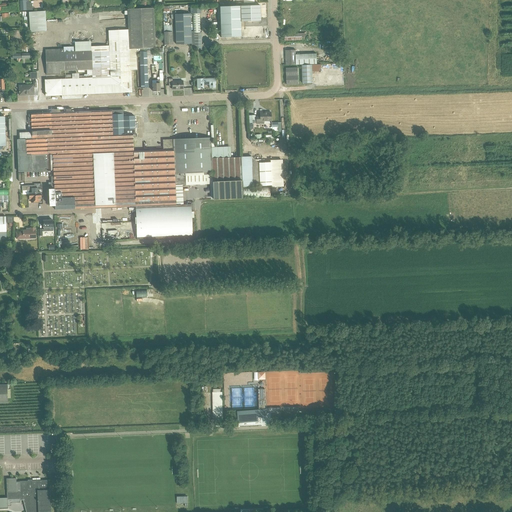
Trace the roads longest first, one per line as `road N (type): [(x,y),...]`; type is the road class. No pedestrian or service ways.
road 1 (residential): [(0,107),(270,94),(278,85),(273,0)]
road 2 (unclassified): [(316,425),(59,436),(57,458),(0,460)]
road 3 (residential): [(0,214),(90,211),(101,244),(199,241),(201,203)]
